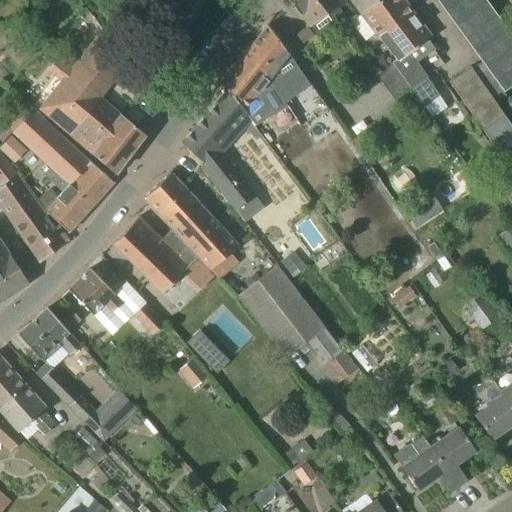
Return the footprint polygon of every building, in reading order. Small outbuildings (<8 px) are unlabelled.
[(287,0),(310,28),(311,27),(345,1),(344,0),(287,0)] [(350,0),(360,13),(379,0),(350,0)] [(404,0),(379,0),(360,13),(378,36),(391,27),(393,31),(418,18),(404,0)] [(437,0),(476,53),(482,61),(502,90),(504,93),(511,86),(511,36),(507,31),(485,0),(437,0)] [(428,40),(432,37),(418,18),(393,31),(391,27),(378,36),(397,60),(393,64),(410,88),(410,89),(423,107),(439,95),(426,78),(427,77),(417,62),(435,49),(428,40)] [(269,76),(282,96),(298,82),(288,69),(294,62),(288,54),(289,53),(267,25),(247,50),(269,76)] [(100,98),(126,63),(127,62),(103,29),(40,109),(115,173),(144,135),(100,98)] [(252,98),(269,76),(247,50),(221,81),(227,90),(251,120),(252,121),(264,110),(252,98)] [(385,68),(387,66),(382,54),(370,59),(375,72),(385,68)] [(491,98),(502,90),(482,61),(471,69),(491,98)] [(511,127),(491,98),(471,69),(469,67),(449,81),(483,130),(482,131),(511,172),(511,127)] [(249,121),(251,120),(227,90),(180,142),(204,164),(202,167),(236,210),(245,203),(255,195),(221,152),(244,127),(255,139),(260,135),(249,121)] [(68,232),(113,182),(90,160),(89,162),(32,109),(13,131),(51,166),(44,174),(48,178),(61,191),(55,197),(48,188),(37,199),(45,211),(68,232)] [(54,228),(16,174),(3,157),(0,158),(0,204),(39,262),(68,241),(57,227),(54,228)] [(144,197),(149,203),(210,268),(236,244),(170,173),(144,197)] [(415,228),(430,218),(421,204),(406,214),(415,228)] [(138,217),(118,237),(112,242),(161,292),(195,257),(171,228),(160,238),(138,217)] [(0,301),(28,283),(23,275),(0,241),(0,301)] [(306,267),(296,253),(282,264),(293,277),(306,267)] [(447,253),(436,260),(443,271),(454,264),(447,253)] [(326,329),(324,330),(278,267),(261,280),(250,288),(240,296),(286,358),(304,345),(334,385),(357,368),(343,350),(342,351),(326,329)] [(90,268),(68,289),(91,315),(103,304),(112,312),(122,302),(103,283),(104,282),(90,268)] [(250,288),(261,280),(255,273),(244,282),(250,288)] [(415,296),(407,286),(393,298),(401,308),(415,296)] [(466,310),(477,324),(495,311),(482,292),(467,303),(470,307),(466,310)] [(146,302),(132,315),(151,335),(165,322),(146,302)] [(68,331),(81,320),(71,309),(58,320),(47,308),(18,334),(36,355),(37,354),(41,358),(57,343),(70,355),(81,345),(68,331)] [(366,371),(376,363),(361,344),(351,353),(366,371)] [(216,351),(205,361),(216,373),(227,362),(216,350),(216,351)] [(0,405),(25,384),(0,356),(0,405)] [(193,358),(178,370),(192,388),(208,375),(193,358)] [(105,421),(101,416),(54,368),(42,379),(89,427),(94,432),(105,421)] [(511,386),(509,383),(500,390),(511,407),(511,386)] [(45,407),(44,405),(25,384),(0,405),(0,411),(18,431),(19,430),(32,418),(39,427),(45,433),(55,424),(42,409),(45,407)] [(511,428),(511,407),(500,390),(498,391),(502,396),(475,415),(491,439),(510,426),(511,428)] [(121,392),(106,407),(118,418),(132,404),(121,392)] [(460,417),(452,405),(442,412),(450,424),(460,417)] [(0,417),(0,441),(10,451),(23,438),(0,417)] [(431,447),(458,486),(467,480),(456,464),(475,451),(459,427),(431,447)] [(431,447),(430,447),(422,435),(393,455),(418,490),(437,477),(448,493),(458,486),(431,447)] [(303,438),(291,447),(300,459),(312,450),(303,438)] [(306,463),(294,472),(303,484),(315,475),(306,463)] [(192,470),(179,480),(189,492),(201,482),(192,470)] [(367,494),(383,483),(373,470),(357,480),(367,494)] [(277,492),(280,495),(286,490),(278,478),(249,499),(257,510),(261,510),(262,505),(272,498),(275,489),(277,492)] [(0,511),(11,501),(0,491),(0,511)] [(140,511),(137,508),(137,509),(120,492),(112,499),(124,511),(140,511)] [(401,511),(390,494),(378,503),(375,500),(357,511),(401,511)] [(105,511),(107,510),(94,499),(85,510),(87,511),(105,511)]
